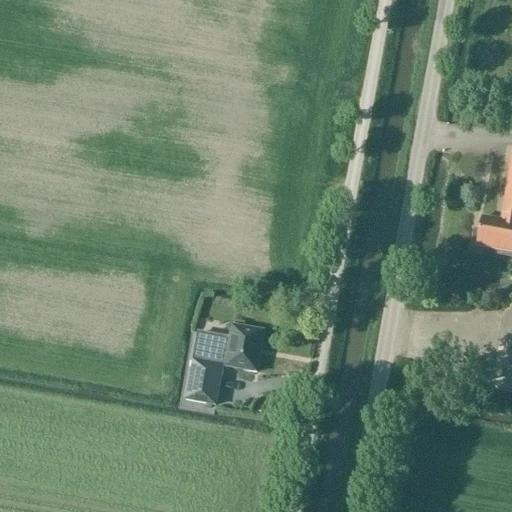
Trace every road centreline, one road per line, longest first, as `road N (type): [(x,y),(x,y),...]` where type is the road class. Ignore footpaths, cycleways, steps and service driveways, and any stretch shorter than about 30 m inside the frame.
road 1 (unclassified): [(355,511),(449,0)]
road 2 (unclassified): [(383,0),(291,511)]
